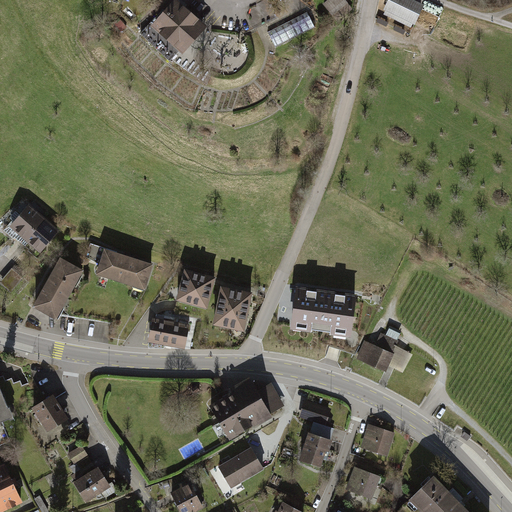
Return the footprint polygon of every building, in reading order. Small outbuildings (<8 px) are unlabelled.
[(344,0),(331,0),(325,5),(333,14),(346,2),(344,0)] [(404,0),(391,0),(387,8),(415,22),(421,8),(404,0)] [(206,25),(188,9),(179,1),(156,27),(183,50),(206,25)] [(255,9),(258,23),(274,19),(271,6),(255,9)] [(308,13),(268,32),(276,47),(315,28),(308,13)] [(45,218),(30,205),(10,227),(25,240),(45,218)] [(25,240),(40,253),(59,231),(45,218),(25,240)] [(155,261),(106,245),(97,270),(146,286),(155,261)] [(86,267),(62,254),(36,303),(60,315),(86,267)] [(12,268),(0,281),(0,282),(12,292),(24,278),(12,268)] [(215,279),(184,271),(176,303),(207,311),(215,279)] [(251,294),(219,288),(212,327),(244,333),(251,294)] [(353,297),(297,289),(292,326),(348,333),(353,297)] [(146,345),(183,352),(188,327),(151,319),(146,345)] [(360,360),(386,372),(388,366),(404,373),(413,353),(395,345),(397,340),(380,333),(375,344),(368,341),(360,360)] [(250,384),(208,407),(219,427),(258,402),(250,384)] [(0,417),(9,414),(0,389),(0,417)] [(49,396),(28,409),(44,434),(65,421),(49,396)] [(332,409),(306,400),(300,417),(327,426),(332,409)] [(219,427),(233,446),(271,422),(258,402),(219,427)] [(395,432),(368,424),(361,446),(388,454),(395,432)] [(331,439),(306,431),(297,456),(322,465),(331,439)] [(92,460),(81,442),(68,450),(79,468),(92,460)] [(251,447),(218,465),(230,487),(263,468),(251,447)] [(3,511),(24,503),(7,464),(0,466),(0,509),(1,511),(3,511)] [(108,484),(96,465),(72,480),(84,499),(108,484)] [(378,476),(352,466),(344,488),(371,497),(378,476)] [(407,497),(422,511),(472,511),(434,471),(407,497)] [(194,511),(204,507),(190,480),(170,490),(181,511),(194,511)] [(303,511),(281,501),(275,511),(303,511)]
